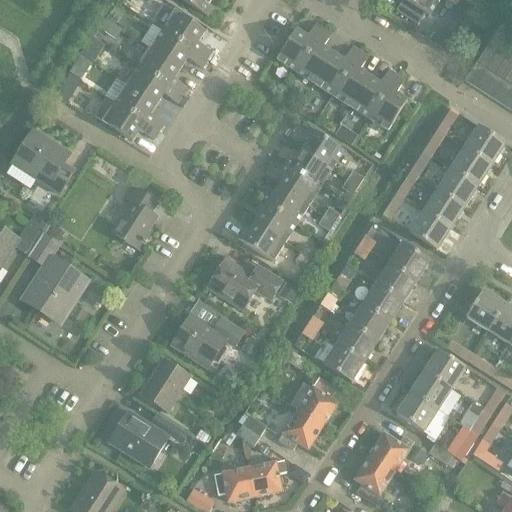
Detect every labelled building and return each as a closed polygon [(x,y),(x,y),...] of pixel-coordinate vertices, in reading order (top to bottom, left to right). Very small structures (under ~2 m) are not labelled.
[(213,0),(179,0),(208,18),(213,10),(209,7),(213,0)] [(440,0),(400,0),(404,2),(396,13),(418,27),(425,16),(429,18),(440,0)] [(475,9),(465,2),(459,10),(470,17),(475,9)] [(470,17),(459,10),(454,19),(464,25),(470,17)] [(212,54),(198,45),(205,34),(176,14),(163,33),(207,62),(212,54)] [(325,31),(316,26),(308,39),(297,32),(277,62),(297,75),(325,31)] [(334,56),(323,49),(332,36),(325,31),(297,75),(314,86),(334,56)] [(207,62),(163,33),(151,51),(181,71),(188,60),(201,69),(207,62)] [(511,113),(511,62),(489,48),(466,83),(511,113)] [(360,54),(352,49),(344,62),(334,56),(314,86),(332,98),(360,54)] [(181,71),(151,51),(139,70),(182,98),(187,90),(174,81),(181,71)] [(370,80),(360,73),(369,60),(360,54),(332,98),(351,110),(370,80)] [(182,98),(139,70),(127,88),(157,107),(163,97),(177,106),(182,98)] [(397,78),(389,73),(381,86),(370,80),(351,110),(369,121),(397,78)] [(407,103),(396,96),(405,83),(397,78),(369,121),(388,133),(407,103)] [(66,82),(56,97),(75,108),(84,94),(66,82)] [(157,107),(127,88),(115,106),(158,134),(164,126),(150,117),(157,107)] [(158,134),(115,106),(103,124),(133,144),(140,133),(153,142),(158,134)] [(446,138),(460,116),(452,111),(438,133),(446,138)] [(507,146),(479,129),(465,150),(493,168),(507,146)] [(344,154),(309,132),(304,140),(309,143),(302,153),(332,173),(344,154)] [(74,173),(64,166),(70,156),(34,133),(12,166),(59,196),(74,173)] [(446,138),(438,133),(425,154),(432,159),(446,138)] [(493,168),(465,150),(452,171),(479,189),(493,168)] [(332,173),(302,153),(296,163),(291,161),(286,168),(321,191),(332,173)] [(432,159),(425,154),(411,175),(419,180),(432,159)] [(321,191),(286,168),(281,176),(285,179),(279,189),(309,209),(321,191)] [(479,189),(452,171),(438,192),(466,210),(479,189)] [(359,189),(364,181),(353,174),(348,182),(359,189)] [(419,180),(411,175),(397,196),(405,201),(419,180)] [(359,189),(348,182),(343,190),(354,197),(359,189)] [(309,209),(279,189),(272,200),(267,197),(262,205),(297,227),(309,209)] [(158,220),(151,216),(158,206),(133,190),(126,201),(132,205),(112,236),(141,254),(152,237),(149,235),(158,220)] [(466,210),(438,192),(425,213),(452,231),(466,210)] [(405,201),(397,196),(383,217),(391,222),(405,201)] [(297,227),(262,205),(257,212),(262,216),(256,226),(286,245),(297,227)] [(324,219),(335,226),(340,218),(330,210),(324,219)] [(38,213),(30,226),(43,235),(51,222),(38,213)] [(452,231),(425,213),(411,235),(438,253),(452,231)] [(335,226),(324,219),(319,227),(330,234),(335,226)] [(38,233),(27,226),(18,241),(0,229),(0,271),(14,250),(24,256),(38,233)] [(286,245),(256,226),(249,235),(245,233),(238,242),(273,265),(286,245)] [(54,227),(47,237),(59,245),(66,235),(54,227)] [(44,269),(23,302),(61,326),(88,284),(51,260),(60,247),(44,237),(30,259),(44,269)] [(371,253),(377,245),(366,237),(360,246),(371,253)] [(431,263),(404,245),(390,265),(418,283),(431,263)] [(371,253),(360,246),(354,255),(366,262),(371,253)] [(301,255),(312,262),(317,254),(306,247),(301,255)] [(301,255),(296,263),(307,270),(312,262),(301,255)] [(281,285),(257,270),(251,279),(226,263),(208,291),(243,313),(255,293),(271,302),(281,285)] [(418,283),(390,265),(377,286),(405,303),(418,283)] [(358,274),(347,267),(340,277),(334,286),(345,293),(350,285),(351,285),(358,274)] [(279,298),(292,307),(301,293),(287,285),(279,298)] [(405,303),(377,286),(364,306),(392,324),(405,303)] [(328,296),(321,307),(332,314),(339,303),(344,295),(333,288),(328,296)] [(507,307),(485,293),(468,321),(489,334),(507,307)] [(392,324),(364,306),(351,326),(379,344),(392,324)] [(511,345),(511,309),(507,307),(489,334),(511,348),(511,345)] [(244,336),(222,322),(214,333),(192,319),(172,349),(208,371),(225,345),(234,351),(244,336)] [(319,335),(324,327),(313,319),(308,328),(319,335)] [(379,344),(351,326),(338,346),(366,364),(379,344)] [(319,335),(308,328),(302,337),(313,344),(319,335)] [(250,340),(242,352),(253,359),(261,347),(250,340)] [(475,357),(453,343),(448,351),(470,365),(475,357)] [(366,364),(338,346),(325,366),(352,384),(366,364)] [(303,374),(309,364),(292,353),(286,363),(303,374)] [(466,369),(440,353),(426,374),(452,391),(466,369)] [(496,371),(475,357),(470,365),(491,378),(496,371)] [(190,380),(163,362),(141,397),(168,414),(190,380)] [(511,380),(496,371),(491,378),(511,391),(511,380)] [(452,391),(426,374),(413,395),(439,412),(452,391)] [(338,391),(320,380),(298,413),(324,429),(338,406),(331,401),(338,391)] [(490,419),(505,397),(497,391),(482,414),(490,419)] [(439,412),(413,395),(399,417),(425,434),(439,412)] [(499,433),(511,413),(511,410),(505,406),(491,427),(499,433)] [(298,413),(296,417),(279,442),(290,449),(294,443),(309,452),(324,429),(298,413)] [(188,437),(158,418),(151,427),(130,414),(109,447),(147,471),(166,441),(180,450),(188,437)] [(483,414),(470,434),(477,439),(490,419),(483,414)] [(266,430),(249,419),(237,438),(254,449),(266,430)] [(499,433),(491,427),(476,449),(485,454),(499,433)] [(457,446),(451,456),(458,461),(462,463),(464,460),(477,439),(470,434),(465,430),(455,445),(457,446)] [(414,445),(403,438),(399,444),(385,436),(371,458),(396,474),(414,445)] [(439,448),(439,449),(435,446),(429,456),(447,467),(452,470),(458,461),(454,458),(439,448)] [(418,450),(411,461),(422,468),(430,457),(418,450)] [(492,454),(485,464),(497,473),(505,462),(492,454)] [(396,474),(371,458),(356,482),(363,487),(358,496),(379,509),(385,499),(381,497),(396,474)] [(287,476),(284,464),(250,471),(255,499),(282,494),(279,477),(287,476)] [(255,499),(250,471),(215,478),(219,498),(227,497),(228,505),(255,499)] [(111,511),(124,492),(96,475),(72,511),(111,511)] [(202,511),(210,511),(215,505),(193,491),(187,502),(202,511)] [(511,511),(511,502),(502,496),(496,505),(506,511),(511,511)]
